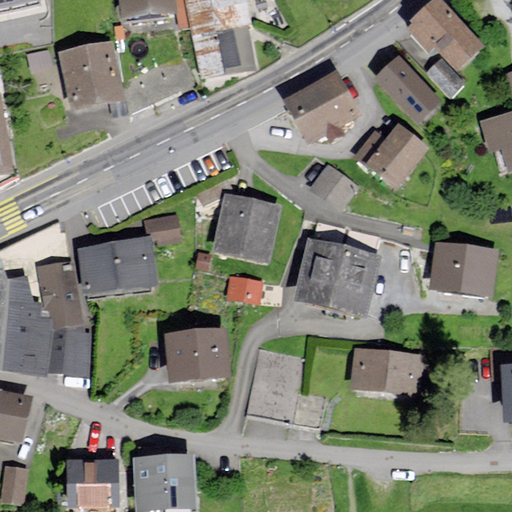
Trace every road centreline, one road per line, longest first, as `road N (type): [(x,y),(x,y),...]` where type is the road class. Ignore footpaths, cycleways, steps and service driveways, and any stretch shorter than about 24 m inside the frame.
road 1 (residential): [(0,379),(226,445),(351,462),(511,463)]
road 2 (secondary): [(0,221),(225,113),(408,0)]
